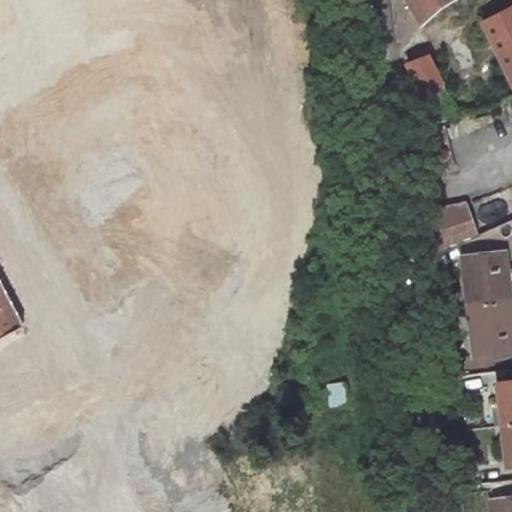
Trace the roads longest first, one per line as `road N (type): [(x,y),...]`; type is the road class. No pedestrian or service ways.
road 1 (unclassified): [(356,0),(423,511)]
road 2 (unknown): [(383,205),(511,180)]
